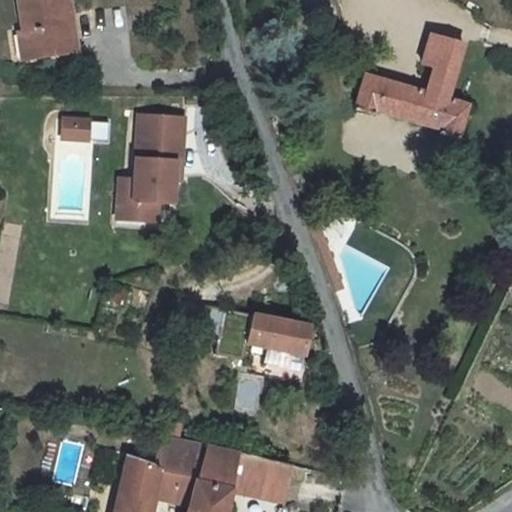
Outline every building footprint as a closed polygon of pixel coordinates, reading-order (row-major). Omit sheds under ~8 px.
[(18,0),(23,34),(33,32),(37,57),(76,51),(68,0),(18,0)] [(23,34),(18,34),(21,59),(37,57),(33,32),(23,34)] [(467,104),(364,74),(354,109),(373,115),(374,110),(439,128),(438,133),(457,139),(467,104)] [(183,119),(138,117),(134,181),(133,204),(127,208),(139,221),(156,222),(157,205),(159,203),(172,204),(173,182),(175,164),(181,164),(183,119)] [(73,140),(74,121),(63,121),(62,139),(73,140)] [(87,141),(88,122),(74,121),(73,140),(87,141)] [(134,181),(119,180),(117,220),(139,221),(127,208),(133,204),(134,181)] [(245,344),(251,315),(178,300),(172,329),(217,338),(214,352),(243,357),(245,344)] [(251,315),(245,344),(304,356),(310,328),(251,315)] [(127,457),(114,511),(150,511),(153,498),(158,472),(175,476),(169,501),(187,506),(193,480),(195,481),(205,447),(159,438),(154,467),(127,457)] [(187,506),(185,511),(225,511),(230,491),(237,455),(205,447),(195,481),(193,480),(187,506)] [(237,455),(230,491),(280,502),(289,467),(237,455)] [(175,476),(158,472),(153,498),(169,501),(175,476)]
